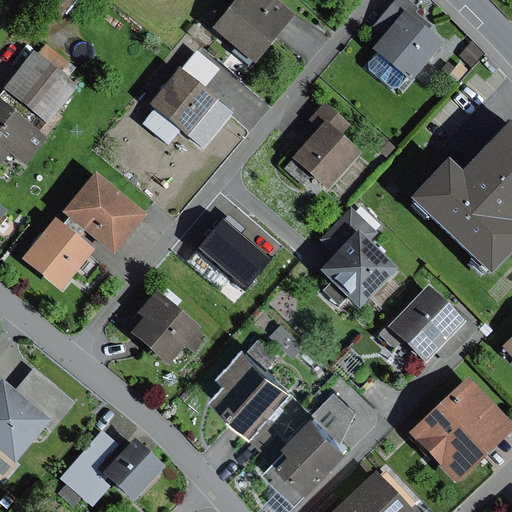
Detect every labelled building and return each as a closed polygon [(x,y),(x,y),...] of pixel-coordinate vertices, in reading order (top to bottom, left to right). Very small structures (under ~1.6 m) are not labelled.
[(73,0),(49,0),(45,6),(60,17),(73,0)] [(247,0),(236,0),(211,31),(254,66),(293,17),(272,0),(248,0),(247,0)] [(403,14),(407,18),(415,8),(405,0),(394,0),(368,32),(380,41),(403,14)] [(407,18),(403,14),(380,41),(371,52),(409,83),(441,45),(407,18)] [(470,43),(457,56),(470,68),(483,55),(470,43)] [(33,54),(0,93),(0,106),(34,135),(74,87),(33,54)] [(212,77),(187,57),(146,107),(185,138),(215,101),(201,90),(212,77)] [(458,65),(447,77),(456,84),(467,72),(458,65)] [(311,117),(322,126),(338,140),(349,127),(322,104),(311,117)] [(0,106),(0,165),(8,156),(23,168),(44,143),(34,135),(0,106)] [(223,111),(200,139),(211,148),(234,120),(223,111)] [(511,124),(510,122),(458,179),(444,165),(409,204),(489,277),(511,251),(511,124)] [(338,140),(322,126),(289,161),(326,195),(358,159),(338,140)] [(381,138),(372,147),(385,159),(394,149),(381,138)] [(145,217),(95,176),(61,217),(66,220),(82,233),(112,257),(145,217)] [(318,243),(334,257),(358,233),(366,224),(350,209),(318,243)] [(60,227),(54,222),(20,263),(59,294),(93,252),(77,240),(82,233),(66,220),(60,227)] [(252,261),(220,227),(189,256),(221,290),(252,261)] [(262,231),(253,241),(273,258),(281,248),(262,231)] [(396,270),(358,233),(334,257),(318,274),(356,311),(396,270)] [(462,323),(426,289),(389,329),(402,342),(425,363),(462,323)] [(199,331),(154,293),(134,317),(141,323),(129,336),(167,368),(199,331)] [(282,327),(273,337),(287,349),(296,339),(282,327)] [(394,351),(402,342),(389,329),(380,338),(394,351)] [(247,351),(245,349),(220,378),(227,384),(212,401),(251,436),(289,396),(292,390),(268,369),(279,357),(259,339),(247,351)] [(511,339),(503,348),(511,357),(511,339)] [(32,370),(12,395),(48,423),(54,428),(74,403),(32,370)] [(511,432),(511,427),(466,381),(408,437),(456,486),(511,432)] [(12,395),(1,385),(0,386),(0,454),(14,465),(48,423),(12,395)] [(336,394),(313,419),(342,445),(356,413),(336,394)] [(313,419),(289,396),(251,436),(247,440),(260,453),(279,433),(290,444),(313,419)] [(342,445),(313,419),(290,444),(262,473),(297,506),(348,451),(342,445)] [(99,476),(121,452),(100,433),(57,480),(91,511),(112,488),(99,476)] [(121,452),(99,476),(112,488),(129,505),(162,471),(132,442),(121,452)] [(372,475),(334,511),(408,511),(416,504),(383,471),(375,479),(372,475)]
